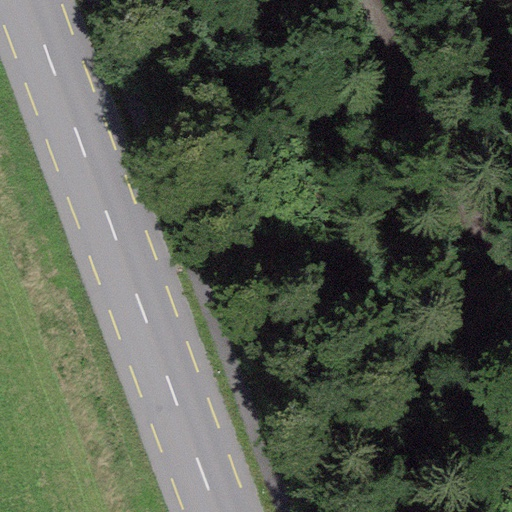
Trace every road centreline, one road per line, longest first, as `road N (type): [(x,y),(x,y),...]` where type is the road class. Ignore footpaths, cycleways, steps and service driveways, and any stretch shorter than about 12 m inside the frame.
road 1 (primary): [(27,0),(216,511)]
road 2 (track): [(366,0),(398,82),(511,291)]
